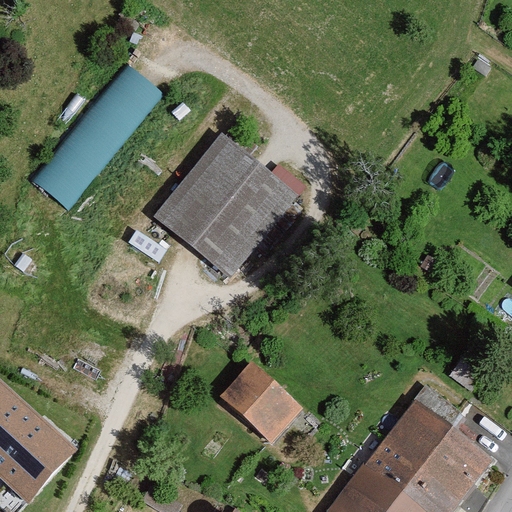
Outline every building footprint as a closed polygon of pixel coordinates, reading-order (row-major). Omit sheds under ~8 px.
[(127,64),(32,183),(70,213),(165,96),(127,64)] [(300,195),(221,131),(154,216),(231,279),(300,195)] [(254,365),(223,397),(271,442),(301,410),(254,365)] [(0,378),(0,477),(28,503),(77,450),(0,378)] [(445,511),(493,453),(419,394),(325,511),(445,511)]
